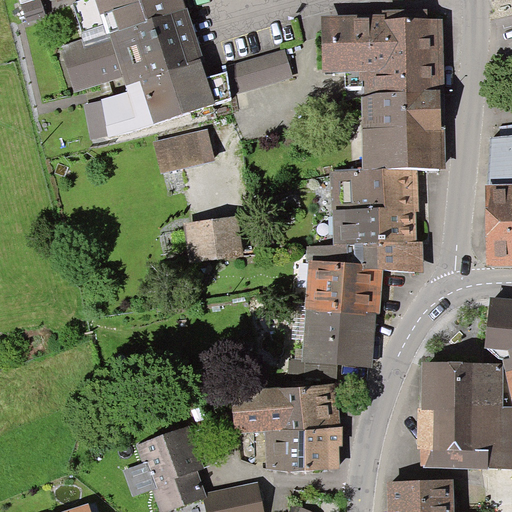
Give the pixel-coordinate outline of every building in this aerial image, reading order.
[(37,3),(38,1),(37,0),(17,0),(25,23),(42,18),(37,3)] [(180,13),(175,0),(88,0),(70,6),(82,43),(62,50),(75,92),(133,73),(139,94),(101,104),(106,138),(129,134),(228,102),(228,96),(223,69),(220,69),(221,77),(201,82),(179,14),(180,13)] [(373,65),(435,64),(434,23),(329,25),(329,51),(331,51),(332,70),(330,70),(330,71),(348,71),(373,71),(373,65)] [(281,52),(223,69),(228,96),(288,79),(281,52)] [(373,65),(373,71),(348,71),(348,75),(343,75),(343,82),(373,81),(373,99),(435,98),(435,64),(373,65)] [(437,173),(435,98),(373,99),(375,172),(409,172),(437,173)] [(170,165),(205,156),(200,136),(165,145),(170,165)] [(511,139),(488,142),(484,194),(486,260),(489,260),(489,268),(511,267),(511,139)] [(411,246),(409,172),(375,172),(332,172),(335,248),(344,248),(406,246),(411,246)] [(193,264),(237,258),(233,223),(188,229),(193,264)] [(406,271),(406,246),(344,248),(345,270),(373,272),(412,274),(412,271),(406,271)] [(323,304),(323,312),(369,316),(373,272),(345,270),(344,248),(335,248),(311,250),(308,303),(323,304)] [(365,367),(369,316),(323,312),(323,304),(308,303),(302,303),(301,311),(307,312),(303,362),(288,360),(287,373),(302,374),(302,378),(334,380),(335,364),(365,367)] [(511,306),(488,304),(483,350),(496,361),(504,363),(511,397),(511,306)] [(422,467),(511,469),(511,440),(510,412),(499,368),(424,367),(422,467)] [(238,392),(255,390),(254,378),(237,379),(238,392)] [(236,435),(252,435),(330,431),(327,388),(232,396),(236,435)] [(199,471),(184,430),(136,447),(159,511),(211,511),(212,511),(258,511),(253,488),(202,499),(192,474),(199,471)] [(332,430),(330,431),(252,435),(253,462),(266,462),(267,471),(288,474),(334,471),(332,430)] [(450,511),(450,502),(455,501),(454,487),(441,487),(441,483),(440,483),(388,485),(388,511),(450,511)] [(86,511),(83,502),(50,511),(86,511)]
